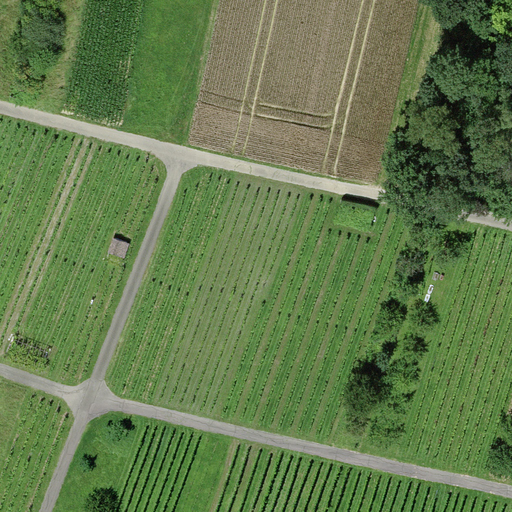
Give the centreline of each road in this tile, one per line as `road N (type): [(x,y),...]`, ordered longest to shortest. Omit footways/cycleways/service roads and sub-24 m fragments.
road 1 (track): [(511,508),(100,417),(0,380)]
road 2 (track): [(511,230),(0,114)]
